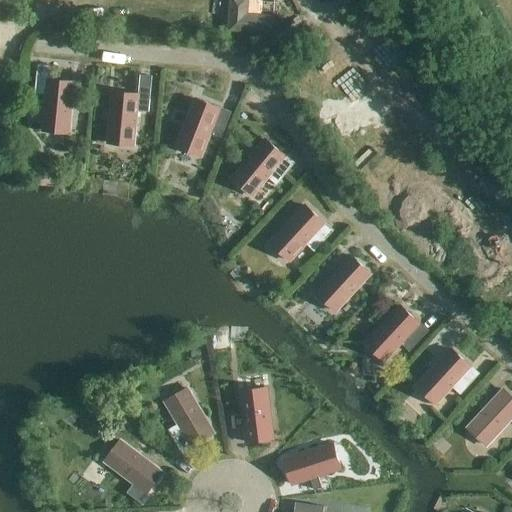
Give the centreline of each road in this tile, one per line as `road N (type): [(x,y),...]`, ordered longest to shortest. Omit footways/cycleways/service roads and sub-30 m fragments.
road 1 (track): [(511,359),(345,202),(251,62),(42,44)]
road 2 (track): [(511,127),(457,73),(412,0)]
